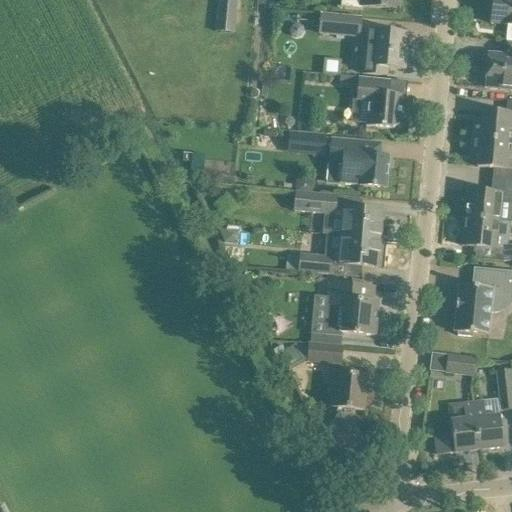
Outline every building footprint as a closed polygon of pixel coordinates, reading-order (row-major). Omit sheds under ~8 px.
[(237,0),(216,0),(214,33),(235,34),(237,0)] [(341,0),(340,9),(361,10),(361,7),(398,11),(399,0),(341,0)] [(511,0),(492,0),(490,24),(507,26),(505,43),(511,43),(511,0)] [(360,18),(320,14),(318,34),(358,38),(360,18)] [(298,24),(293,26),(289,31),(291,37),(296,40),(302,38),(305,33),(303,27),(298,24)] [(407,34),(391,33),(373,31),(371,58),(367,61),(362,60),(361,74),(367,75),(387,77),(388,69),(404,70),(407,34)] [(511,43),(505,43),(504,56),(487,55),(484,88),(511,90),(511,43)] [(358,78),(341,77),(340,82),(357,84),(356,101),(368,102),(365,127),(392,130),(399,124),(401,101),(397,95),(382,94),(383,81),(390,82),(390,81),(358,78)] [(511,114),(502,114),(482,112),(481,122),(473,121),(471,139),(507,142),(508,131),(511,130),(511,114)] [(511,153),(506,153),(507,142),(471,139),(470,157),(478,157),(477,167),(511,171),(511,169),(511,153)] [(358,142),(338,140),(331,140),(329,165),(345,166),(344,185),(351,186),(385,189),(388,158),(357,155),(358,142)] [(324,153),(287,149),(286,157),(324,161),(324,153)] [(295,193),(312,194),(313,184),(312,181),(299,180),(297,183),(295,193)] [(511,195),(486,192),(466,191),(464,219),(498,222),(511,223),(511,214),(511,195)] [(335,196),(312,194),(295,193),(293,213),(333,216),(335,196)] [(340,237),(380,240),(383,213),(343,209),(340,237)] [(464,219),(461,246),(481,248),(495,250),(498,222),(464,219)] [(377,268),(380,240),(340,237),(338,264),(377,268)] [(511,245),(509,246),(503,246),(503,250),(504,262),(511,262),(511,245)] [(330,258),(325,257),(300,255),(298,273),(328,276),(330,258)] [(511,273),(474,270),(472,288),(458,286),(453,333),(457,333),(457,337),(471,338),(472,335),(488,336),(490,314),(494,314),(498,313),(502,312),(505,310),(508,307),(511,304),(511,301),(511,273)] [(373,288),(329,284),(327,306),(343,307),(342,316),(329,315),(328,316),(326,316),(325,319),(324,328),(325,331),(327,331),(326,346),(340,347),(342,334),(374,337),(377,303),(372,302),(373,288)] [(296,345),(280,353),(288,368),(307,358),(307,363),(341,366),(342,348),(340,347),(326,346),(308,344),(308,346),(296,345)] [(476,360),(467,359),(447,356),(445,374),(473,377),(476,360)] [(511,410),(511,378),(511,371),(495,372),(500,412),(511,410)] [(370,376),(351,374),(334,373),(331,408),(337,409),(336,420),(333,425),(337,437),(349,438),(356,428),(354,422),(355,410),(363,411),(365,393),(369,393),(370,376)] [(503,449),(499,416),(485,418),(483,402),(473,403),(478,451),(503,449)] [(436,456),(478,451),(473,403),(448,406),(450,422),(451,436),(434,438),(436,456)]
